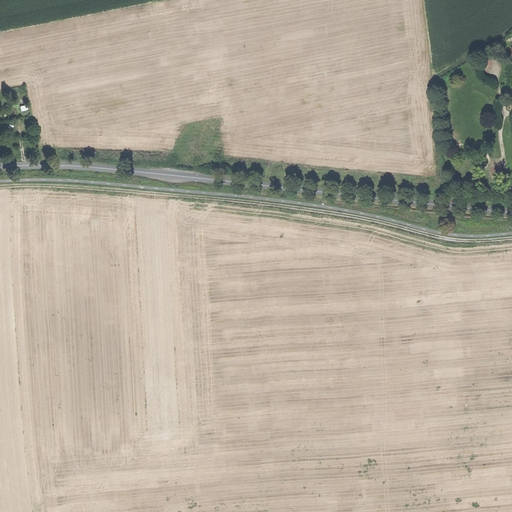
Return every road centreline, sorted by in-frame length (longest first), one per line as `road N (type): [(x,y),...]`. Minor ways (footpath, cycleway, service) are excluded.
road 1 (track): [(511,238),(453,240),(251,201),(0,186)]
road 2 (tertiary): [(0,166),(102,167),(511,211)]
